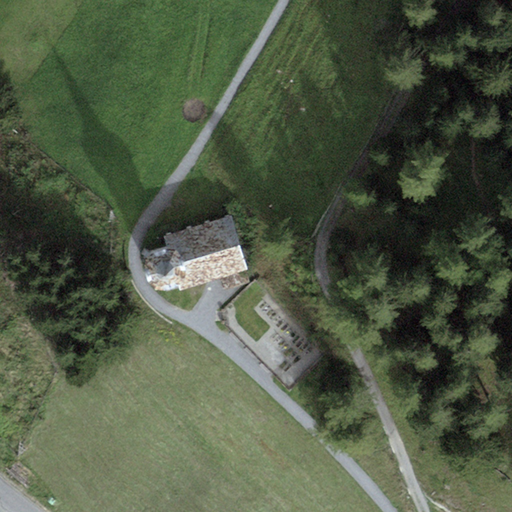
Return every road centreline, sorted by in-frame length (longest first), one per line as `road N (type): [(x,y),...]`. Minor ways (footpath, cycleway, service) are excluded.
road 1 (track): [(424,511),(321,277),(321,252),(325,229),(415,65),(468,0)]
road 2 (track): [(286,0),(136,246),(137,273),(154,300),(204,328)]
